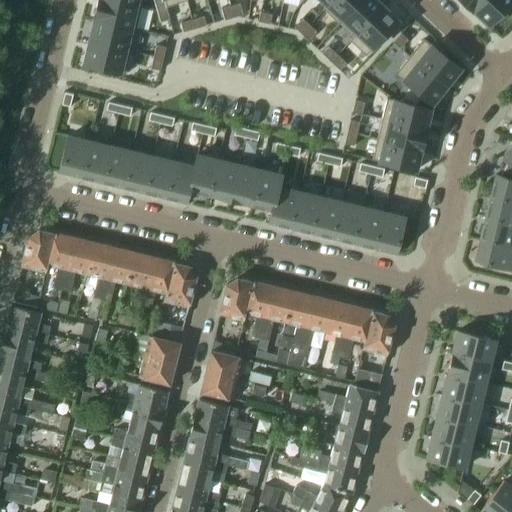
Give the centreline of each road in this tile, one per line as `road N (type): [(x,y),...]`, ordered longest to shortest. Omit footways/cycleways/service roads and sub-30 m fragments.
road 1 (residential): [(156,511),(216,236)]
road 2 (residential): [(502,78),(468,119),(428,286)]
road 3 (residential): [(428,286),(216,236)]
road 4 (residential): [(392,486),(386,449),(428,286)]
road 5 (residential): [(33,186),(29,159),(67,0)]
road 6 (residential): [(216,236),(33,186)]
